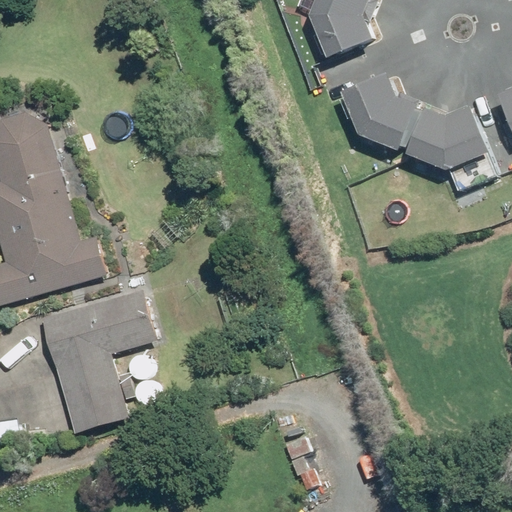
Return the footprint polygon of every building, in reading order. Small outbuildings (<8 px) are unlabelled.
[(376,0),(331,0),(322,22),(338,62),(385,43),(376,22),(384,3),(376,0)] [(349,102),(365,142),(403,158),(422,113),(404,105),(395,83),(349,102)] [(462,124),(431,113),(413,162),(455,177),(500,154),(480,115),(462,124)] [(0,222),(11,260),(0,264),(0,294),(4,308),(101,278),(96,262),(109,258),(103,238),(87,243),(50,125),(34,123),(28,116),(9,121),(0,137),(0,155),(7,181),(0,183),(0,222)] [(154,290),(50,321),(81,434),(138,419),(120,354),(167,341),(154,290)] [(310,438),(289,444),(302,477),(306,476),(312,492),(328,486),(310,438)]
